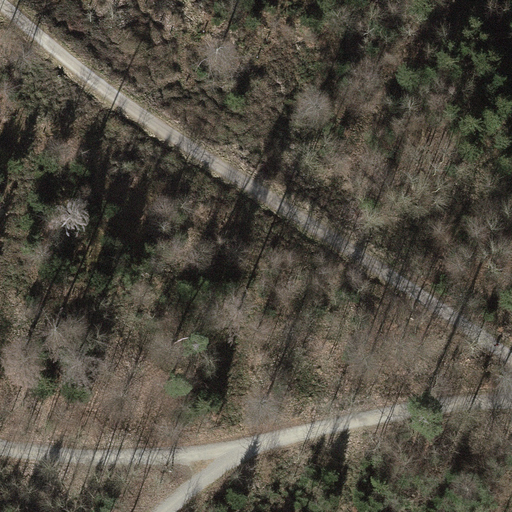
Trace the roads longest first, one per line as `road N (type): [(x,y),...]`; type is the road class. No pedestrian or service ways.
road 1 (track): [(31,0),(511,361)]
road 2 (track): [(511,403),(471,404),(246,450),(126,459),(0,448)]
